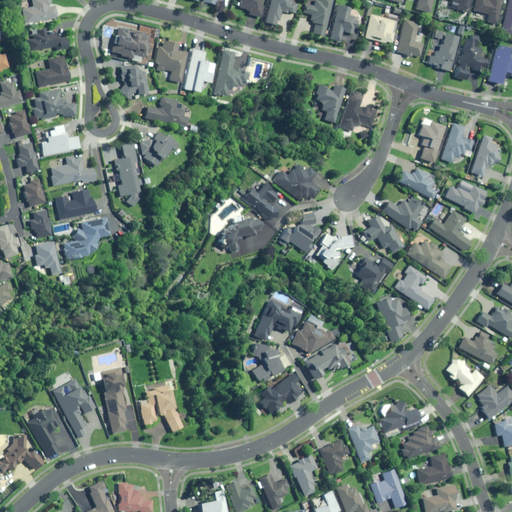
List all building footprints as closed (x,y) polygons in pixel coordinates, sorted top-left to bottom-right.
[(48,0),(29,0),(31,7),(20,10),(23,24),(54,18),(52,6),(48,7),(48,5),(49,4),(48,0)] [(237,8),(244,10),(244,11),(247,12),(247,15),(258,18),(261,7),(259,6),(260,0),(236,0),(236,2),(239,2),(237,8)] [(269,0),(263,23),(275,26),(279,12),(285,14),(286,12),(293,14),(296,4),(289,3),(290,0),(269,0)] [(331,0),(317,0),(318,1),(315,0),(313,0),(312,6),(303,4),(301,13),(309,15),(308,20),(310,21),(309,24),(312,25),(312,26),(310,34),(322,37),(331,0)] [(415,0),(413,10),(426,13),(430,0),(415,0)] [(447,0),(449,0),(448,2),(455,4),(453,10),(465,13),(468,0),(447,0)] [(484,0),(485,0),(484,0),(472,0),(470,11),(485,15),(483,22),(493,25),(499,0),(484,0)] [(511,0),(505,0),(498,33),(510,36),(511,25),(511,0)] [(353,20),(353,17),(347,15),(349,9),(336,5),(327,39),(337,42),(340,32),(351,35),(355,20),(353,20)] [(394,22),(366,15),(360,38),(368,39),(368,37),(379,40),(379,41),(389,43),(394,22)] [(483,20),(467,16),(465,27),(480,31),(483,20)] [(409,58),(409,56),(417,58),(421,44),(412,42),(416,24),(401,20),(394,53),(402,55),(402,56),(409,58)] [(46,28),(35,30),(36,34),(31,35),(32,39),(27,40),(29,52),(53,47),(54,51),(65,48),(63,37),(55,39),(53,30),(46,32),(46,28)] [(148,34),(115,28),(113,44),(111,43),(109,53),(119,54),(118,57),(131,59),(131,56),(145,58),(148,43),(146,43),(148,34)] [(447,72),(456,37),(442,34),(433,32),(425,64),(437,67),(437,69),(447,72)] [(474,48),(477,35),(468,33),(467,40),(463,39),(457,64),(455,64),(454,72),(464,74),(465,70),(477,72),(477,70),(482,71),(485,60),(482,59),(483,53),(478,52),(479,49),(474,48)] [(177,44),(162,41),(161,48),(157,47),(153,63),(156,64),(154,71),(162,72),(162,70),(170,72),(168,81),(179,83),(185,53),(176,51),(177,44)] [(507,47),(495,44),(485,82),(498,85),(501,72),(508,74),(507,76),(511,77),(511,56),(505,55),(507,47)] [(202,53),(191,50),(182,89),(197,92),(200,81),(209,83),(211,74),(204,72),(206,63),(200,61),(202,53)] [(232,59),(234,53),(222,50),(211,95),(218,96),(218,95),(224,96),(226,90),(229,90),(233,86),(239,87),(240,82),(243,82),(245,73),(235,71),(235,69),(231,68),(233,59),(232,59)] [(67,81),(62,56),(46,60),(48,69),(33,72),(37,88),(67,81)] [(118,68),(118,85),(118,89),(116,90),(125,100),(131,94),(144,94),(144,71),(136,71),(136,68),(118,68)] [(14,92),(11,80),(0,83),(0,107),(22,102),(18,91),(14,92)] [(326,91),(326,89),(317,87),(313,100),(317,101),(320,106),(319,110),(325,112),(322,120),(332,123),(342,89),(332,86),(331,90),(330,92),(326,91)] [(34,107),(30,108),(32,119),(38,118),(38,122),(53,119),(52,114),(60,113),(60,117),(73,118),(75,103),(62,102),(59,89),(48,92),(47,90),(36,92),(37,97),(32,98),(34,107)] [(361,97),(349,93),(337,128),(350,133),(352,126),(357,128),(358,124),(368,128),(373,112),(358,107),(361,97)] [(155,107),(155,109),(145,107),(143,119),(185,128),(187,119),(181,117),(183,109),(174,107),(175,101),(160,98),(158,108),(155,107)] [(6,125),(9,134),(11,133),(12,138),(29,134),(22,111),(15,113),(16,115),(7,117),(9,124),(6,125)] [(443,127),(429,122),(427,128),(419,125),(416,135),(421,137),(419,145),(425,147),(420,160),(431,163),(443,127)] [(461,127),(450,124),(438,160),(450,163),(452,157),(456,159),(457,154),(466,157),(471,141),(458,137),(461,127)] [(64,139),(61,125),(51,128),(52,131),(43,133),(45,142),(38,144),(41,157),(76,149),(74,137),(64,139)] [(177,145),(163,135),(162,136),(156,132),(149,141),(147,140),(137,142),(138,147),(139,157),(154,167),(168,148),(173,151),(177,145)] [(492,149),(494,145),(487,143),(489,138),(480,135),(468,173),(479,177),(483,165),(490,164),(494,165),(497,155),(493,154),(494,150),(492,149)] [(18,156),(16,156),(17,158),(14,159),(16,168),(23,166),(24,173),(36,171),(33,153),(31,153),(29,143),(16,146),(18,156)] [(135,163),(131,143),(113,147),(116,159),(111,160),(112,167),(114,167),(116,175),(112,176),(117,197),(121,202),(130,207),(136,199),(137,192),(136,185),(139,184),(138,180),(135,181),(131,164),(135,163)] [(72,160),(71,156),(63,158),(65,165),(49,168),(50,176),(49,177),(51,187),(79,181),(80,184),(94,181),(91,169),(81,171),(79,159),(72,160)] [(272,181),(298,201),(300,199),(303,201),(307,196),(312,201),(320,190),(308,182),(315,173),(304,166),(301,169),(294,164),(285,176),(279,171),(272,181)] [(409,172),(408,174),(401,170),(395,182),(430,200),(434,192),(428,189),(431,181),(424,178),(426,174),(414,168),(411,173),(409,172)] [(22,195),(24,202),(25,202),(27,207),(43,203),(37,177),(28,180),(30,184),(21,186),(23,194),(22,195)] [(267,220),(273,218),(273,210),(264,202),(266,199),(270,202),(275,195),(262,184),(254,193),(248,188),(240,198),(267,220)] [(466,194),(451,187),(450,189),(447,187),(442,198),(461,207),(460,209),(472,214),(476,206),(479,207),(482,201),(480,200),(483,193),(470,186),(466,194)] [(88,200),(85,189),(70,192),(72,201),(65,202),(63,196),(53,198),(58,220),(93,213),(90,200),(88,200)] [(425,209),(408,198),(404,203),(400,200),(395,208),(386,201),(379,212),(405,229),(407,227),(414,231),(420,222),(414,218),(417,214),(420,216),(425,209)] [(28,221),(29,230),(31,229),(32,233),(33,233),(34,239),(49,235),(44,210),(30,213),(32,220),(28,221)] [(459,228),(458,227),(463,220),(450,211),(440,225),(431,219),(426,228),(461,252),(468,242),(459,236),(460,234),(457,232),(459,228)] [(311,214),(310,213),(300,215),(294,225),(289,221),(278,239),(285,244),(286,242),(304,254),(310,244),(307,242),(310,237),(313,240),(321,227),(317,224),(314,229),(310,226),(312,224),(311,214)] [(383,228),(375,216),(365,222),(369,227),(362,231),(368,241),(374,238),(381,249),(385,247),(390,254),(396,250),(401,247),(388,225),(383,228)] [(108,236),(104,217),(78,223),(76,228),(70,238),(72,242),(60,244),(64,261),(87,256),(95,245),(94,243),(98,238),(108,236)] [(235,243),(237,243),(240,237),(243,236),(244,239),(255,235),(255,231),(260,229),(257,219),(251,220),(250,217),(226,227),(218,240),(224,244),(227,254),(237,252),(235,243)] [(0,227),(0,250),(2,258),(15,255),(13,248),(17,247),(15,238),(10,240),(9,234),(7,235),(5,226),(0,227)] [(331,238),(324,233),(318,243),(321,245),(315,254),(323,259),(321,263),(326,266),(325,267),(330,270),(336,261),(336,256),(334,249),(350,247),(349,236),(331,239),(331,238)] [(434,249),(435,248),(428,244),(427,245),(421,241),(417,247),(412,243),(404,255),(440,279),(448,268),(436,259),(440,253),(434,249)] [(58,273),(51,242),(33,246),(35,255),(32,256),(34,266),(41,265),(42,269),(47,268),(48,276),(58,273)] [(390,265),(380,258),(375,266),(365,259),(354,276),(360,280),(356,286),(370,295),(374,289),(373,288),(383,273),(384,274),(390,265)] [(0,279),(10,277),(6,263),(1,265),(0,262),(0,279)] [(424,278),(407,266),(402,273),(405,274),(400,281),(398,280),(392,288),(424,311),(431,300),(417,290),(418,288),(414,286),(416,283),(419,285),(424,278)] [(511,277),(506,288),(499,284),(493,295),(511,305),(511,277)] [(0,284),(0,304),(3,302),(3,301),(8,298),(5,293),(10,290),(5,282),(0,284)] [(389,301),(388,298),(373,304),(388,341),(399,337),(396,327),(402,325),(400,321),(407,319),(402,307),(400,308),(396,298),(389,301)] [(265,337),(266,337),(273,323),(282,327),(281,330),(287,333),(291,325),(294,326),(300,315),(287,309),(278,305),(267,300),(250,336),(263,342),(265,337)] [(511,319),(511,316),(494,306),(488,317),(479,312),(473,322),(484,328),(486,325),(509,339),(511,333),(511,330),(507,328),(511,319)] [(328,331),(320,326),(322,323),(309,316),(306,323),(303,322),(298,331),(295,331),(289,343),(292,345),(306,355),(333,339),(328,331)] [(485,341),(487,336),(477,331),(472,343),(461,337),(455,348),(490,365),(495,354),(489,351),(492,346),(487,343),(488,342),(485,341)] [(259,379),(261,383),(283,371),(272,351),(256,343),(250,355),(257,359),(256,359),(259,364),(249,369),(256,381),(259,379)] [(312,380),(322,374),(320,370),(325,367),(327,371),(330,369),(335,370),(337,372),(347,365),(342,358),(344,357),(338,348),(336,349),(333,344),(301,363),(312,380)] [(457,361),(457,360),(449,360),(449,364),(443,370),(449,375),(447,377),(451,381),(453,379),(459,385),(456,388),(466,397),(482,378),(470,367),(467,370),(461,365),(461,361),(457,361)] [(112,434),(121,432),(123,432),(122,423),(123,423),(121,410),(123,409),(119,389),(122,389),(120,377),(122,377),(120,368),(115,369),(97,372),(109,434),(112,434)] [(293,383),(296,381),(290,373),(284,377),(266,390),(264,387),(257,393),(261,398),(256,403),(262,411),(264,410),(268,415),(284,402),(286,404),(301,393),(293,383)] [(81,392),(73,379),(49,392),(75,439),(82,435),(79,429),(83,426),(73,409),(77,407),(82,414),(93,408),(83,391),(81,392)] [(142,426),(150,423),(150,422),(154,421),(153,417),(160,414),(169,432),(179,428),(170,402),(169,402),(166,392),(175,389),(172,380),(163,383),(152,386),(151,385),(144,388),(145,391),(142,392),(146,403),(136,406),(142,426)] [(474,396),(477,400),(476,400),(480,406),(477,408),(486,420),(511,400),(511,395),(505,386),(494,395),(487,386),(474,396)] [(381,406),(378,412),(382,418),(378,420),(383,434),(416,421),(411,409),(405,412),(401,410),(403,404),(396,400),(393,405),(381,406)] [(52,428),(57,425),(48,409),(43,412),(41,409),(30,416),(32,419),(24,423),(45,458),(57,451),(47,434),(54,430),(52,428)] [(511,424),(504,426),(503,421),(491,424),(494,436),(499,435),(501,447),(511,444),(511,424)] [(357,432),(354,425),(345,429),(359,463),(368,459),(365,452),(371,450),(369,445),(377,442),(371,427),(357,432)] [(432,436),(430,436),(428,430),(404,438),(406,442),(400,444),(402,449),(399,450),(401,457),(404,456),(405,459),(438,448),(434,437),(432,438),(432,436)] [(25,437),(22,436),(17,435),(13,434),(11,443),(3,450),(5,452),(0,456),(0,470),(2,469),(5,472),(20,459),(31,471),(41,462),(24,443),(25,437)] [(332,473),(333,475),(342,471),(339,464),(340,463),(338,458),(347,453),(343,443),(340,444),(338,441),(317,450),(327,475),(332,473)] [(449,479),(443,453),(427,457),(430,467),(415,471),(418,486),(449,479)] [(314,469),(308,455),(295,461),(296,463),(287,467),(292,478),(293,477),(302,497),(314,492),(310,484),(312,483),(307,472),(314,469)] [(405,504),(391,469),(380,474),(382,481),(376,483),(375,482),(367,485),(375,504),(389,498),(393,509),(405,504)] [(272,484),(268,475),(257,480),(271,511),(279,507),(275,499),(287,494),(283,487),(286,486),(283,478),(272,484)] [(103,489),(99,481),(84,487),(94,508),(85,511),(110,511),(101,490),(103,489)] [(238,491),(235,482),(224,486),(233,511),(240,511),(248,509),(247,507),(253,505),(251,498),(254,497),(250,487),(238,491)] [(135,494),(135,490),(130,490),(130,484),(124,484),(124,483),(115,483),(116,495),(118,495),(118,504),(116,504),(115,511),(133,511),(138,511),(150,511),(150,501),(140,501),(140,494),(135,494)] [(351,489),(348,483),(334,489),(343,511),(352,511),(354,511),(367,511),(363,502),(360,503),(353,488),(351,489)] [(453,500),(450,486),(433,489),(435,496),(420,499),(423,511),(437,511),(440,511),(443,511),(453,510),(451,500),(453,500)] [(225,511),(221,491),(211,493),(213,501),(196,505),(197,511),(225,511)] [(338,511),(329,491),(319,495),(324,505),(312,510),(312,511),(338,511)]
